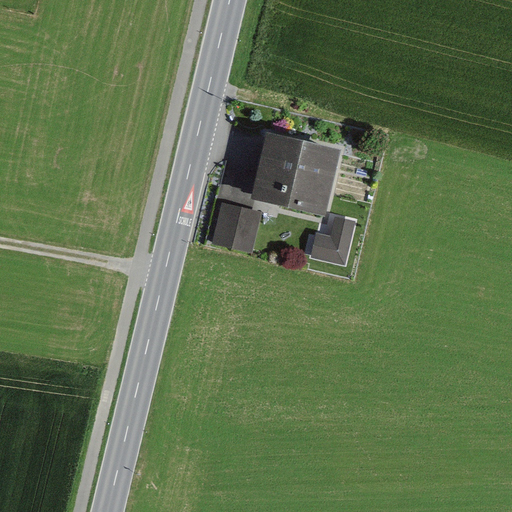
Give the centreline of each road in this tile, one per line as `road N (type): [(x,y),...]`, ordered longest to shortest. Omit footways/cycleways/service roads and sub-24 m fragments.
road 1 (tertiary): [(108,511),(227,0)]
road 2 (track): [(0,242),(165,274)]
